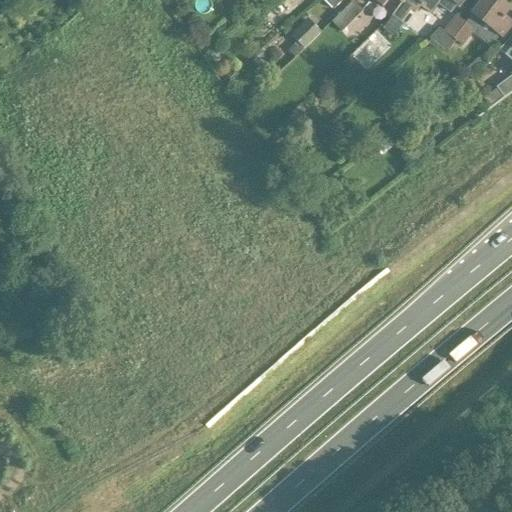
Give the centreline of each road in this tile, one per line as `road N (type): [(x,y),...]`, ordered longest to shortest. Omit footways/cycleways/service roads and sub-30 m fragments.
road 1 (trunk): [(511,238),(336,377),(187,511)]
road 2 (trunk): [(261,511),(511,301)]
